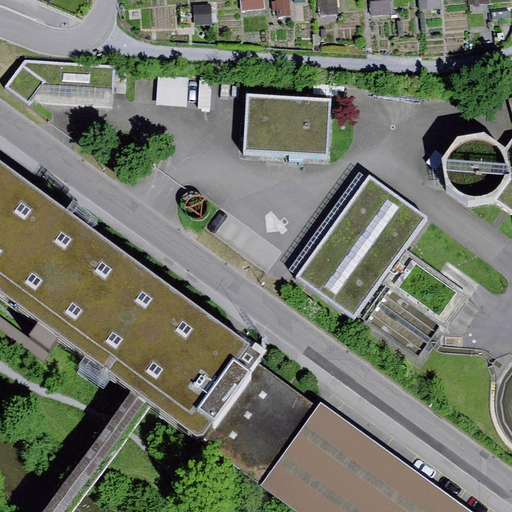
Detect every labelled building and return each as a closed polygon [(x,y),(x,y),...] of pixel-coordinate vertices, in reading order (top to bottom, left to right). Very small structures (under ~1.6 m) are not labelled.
[(372,0),(374,14),(390,13),(389,0),(372,0)] [(25,60),(4,88),(29,106),(32,102),(42,86),(113,90),(115,66),(25,60)] [(190,79),(159,76),(157,106),(187,108),(190,79)] [(112,107),(113,90),(42,86),(32,102),(112,107)] [(332,100),(247,95),(244,152),(329,156),(332,100)] [(511,179),(498,198),(511,208),(511,141),(508,151),(511,179)] [(265,355),(0,162),(0,293),(40,322),(30,336),(51,351),(59,340),(131,392),(154,408),(261,486),(319,408),(259,364),(265,355)] [(288,272),(297,278),(370,177),(361,170),(288,272)] [(427,217),(370,177),(297,278),(356,320),(383,283),(445,328),(469,295),(404,249),(427,217)] [(77,511),(154,408),(131,392),(41,511),(77,511)] [(471,511),(322,404),(319,408),(261,486),(296,511),(471,511)]
